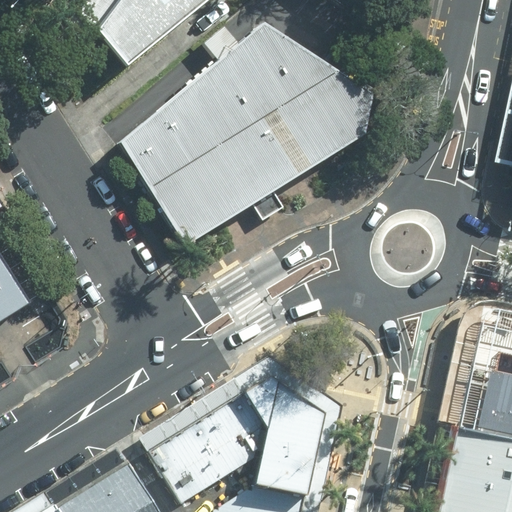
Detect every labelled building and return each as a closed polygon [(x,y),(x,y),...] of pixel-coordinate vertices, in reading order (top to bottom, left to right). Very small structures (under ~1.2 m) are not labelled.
[(79,0),(69,14),(113,73),(201,0),(79,0)] [(348,0),(394,30),(404,0),(348,0)] [(359,101),(252,31),(105,150),(173,255),(354,143),(359,101)] [(0,317),(24,303),(0,264),(0,317)] [(511,376),(449,363),(435,428),(511,443),(511,376)] [(275,428),(286,378),(278,372),(250,389),(275,428)] [(335,410),(286,378),(275,428),(271,449),(263,486),(308,495),(316,496),(335,410)] [(275,428),(250,389),(149,448),(185,502),(271,449),(275,428)] [(511,511),(511,443),(435,428),(417,511),(511,511)] [(150,511),(121,464),(43,511),(150,511)] [(304,511),(308,495),(263,486),(256,485),(216,509),(215,511),(304,511)]
